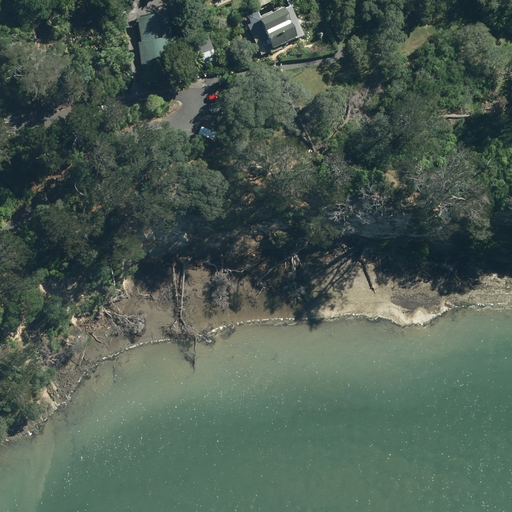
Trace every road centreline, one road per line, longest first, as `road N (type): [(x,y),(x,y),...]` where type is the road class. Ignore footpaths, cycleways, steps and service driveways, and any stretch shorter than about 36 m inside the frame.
road 1 (residential): [(0,128),(186,95),(201,114),(180,126)]
road 2 (residential): [(180,126),(105,141),(0,232)]
